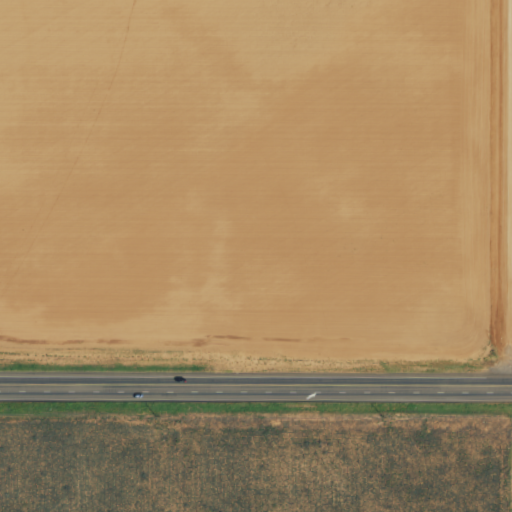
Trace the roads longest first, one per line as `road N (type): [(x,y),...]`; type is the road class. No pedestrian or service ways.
road 1 (primary): [(511,388),(0,386)]
road 2 (residential): [(510,0),(511,226)]
